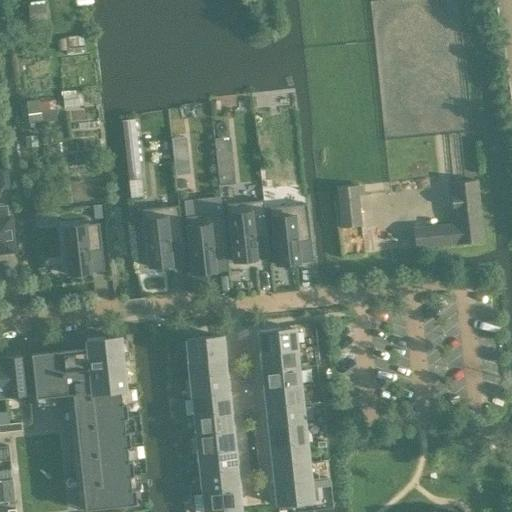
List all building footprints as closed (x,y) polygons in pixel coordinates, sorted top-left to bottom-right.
[(29,23),(47,21),(45,5),(28,7),(29,23)] [(134,120),(120,122),(127,181),(140,179),(134,120)] [(188,136),(170,138),(173,163),(174,176),(193,174),(191,161),(188,136)] [(232,161),(216,163),(217,175),(233,174),(232,161)] [(415,248),(483,240),(476,181),(453,183),(458,223),(413,228),(415,248)] [(356,186),(336,188),(341,227),(361,225),(356,186)] [(227,213),(226,213),(231,264),(257,261),(257,259),(269,258),(263,201),(226,205),(227,213)] [(270,216),(269,216),(274,267),(300,264),(300,263),(312,262),(306,204),(269,208),(270,216)] [(0,251),(11,250),(8,218),(7,218),(6,206),(0,206),(0,251)] [(91,207),(92,220),(101,219),(100,206),(91,207)] [(143,218),(141,218),(147,269),(172,266),(172,265),(185,264),(178,206),(142,210),(143,218)] [(186,225),(184,225),(190,276),(216,273),(216,272),(228,271),(222,213),(185,217),(186,225)] [(86,223),(60,226),(66,276),(91,274),(91,273),(104,271),(98,224),(86,225),(86,223)] [(258,332),(260,351),(294,348),(292,328),(258,332)] [(117,336),(85,340),(86,347),(29,354),(34,397),(71,393),(84,509),(135,503),(134,488),(130,489),(128,476),(132,475),(131,460),(127,460),(125,447),(129,447),(127,431),(124,432),(122,418),(126,418),(124,403),(121,403),(119,390),(123,389),(117,336)] [(186,339),(188,359),(222,356),(220,336),(186,339)] [(260,351),(262,371),(296,367),(294,348),(260,351)] [(23,355),(1,357),(6,396),(28,394),(23,355)] [(188,359),(190,378),(224,375),(222,356),(188,359)] [(262,371),(265,390),(298,386),(296,367),(262,371)] [(190,378),(192,397),(226,394),(224,375),(190,378)] [(265,390),(267,409),(300,405),(298,386),(265,390)] [(192,397),(194,417),(228,413),(226,394),(192,397)] [(267,409),(269,428),(303,424),(300,405),(267,409)] [(194,417),(196,436),(230,432),(228,413),(194,417)] [(0,432),(21,430),(20,422),(0,424),(0,432)] [(269,428),(271,447),(305,443),(303,424),(269,428)] [(196,436),(198,455),(232,451),(230,432),(196,436)] [(271,447),(273,466),(307,462),(305,443),(271,447)] [(0,461),(9,460),(8,446),(0,447),(0,461)] [(198,455),(200,474),(234,470),(232,451),(198,455)] [(273,466),(275,485),(309,481),(307,462),(273,466)] [(0,480),(4,480),(12,479),(10,469),(0,470),(0,480)] [(200,474),(202,493),(236,489),(234,470),(200,474)] [(0,480),(0,489),(2,490),(3,502),(14,501),(12,479),(4,480),(0,480)] [(277,505),(311,501),(309,481),(275,485),(277,505)] [(211,511),(238,509),(236,489),(202,493),(204,511),(211,511)]
